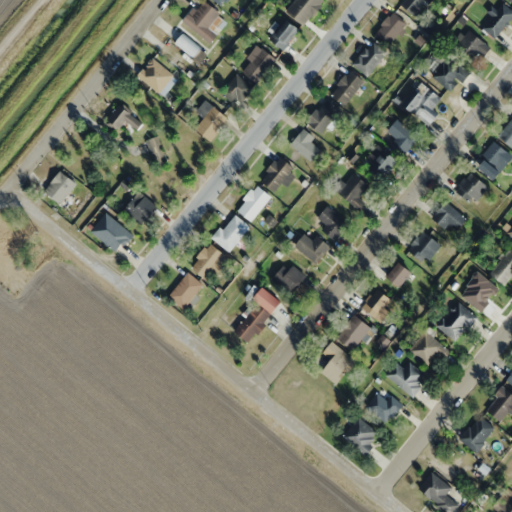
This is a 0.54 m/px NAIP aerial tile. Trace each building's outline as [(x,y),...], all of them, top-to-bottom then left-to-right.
[(226,22),(206,0),(204,0),(195,9),(193,6),(182,17),(208,46),(219,35),(216,32),(226,22)] [(325,0),(324,0),(294,0),(286,11),(304,26),(325,0)] [(426,0),(399,0),(398,2),(412,15),(426,0)] [(481,26),(495,38),(511,16),(511,10),(502,2),(497,9),(495,8),(481,26)] [(373,32),(388,47),(408,27),(393,12),(373,32)] [(299,29),(284,17),(268,37),(283,49),(299,29)] [(453,48),(474,66),(490,47),(469,29),(453,48)] [(207,53),(182,33),(173,43),(198,63),(207,53)] [(368,76),(386,51),(371,40),(353,65),(368,76)] [(241,69),(255,82),(275,60),(258,44),(245,57),(249,61),(241,69)] [(431,75),(452,93),(468,75),(447,57),(431,75)] [(161,94),(175,75),(151,58),(137,76),(161,94)] [(364,82),(351,70),(329,93),(342,105),(364,82)] [(253,87),(236,74),(220,94),(238,107),(253,87)] [(402,104),(427,127),(438,116),(431,110),(441,99),(422,82),(402,104)] [(319,133),(340,113),(328,99),(306,119),(319,133)] [(188,120),(208,141),(228,120),(208,100),(188,120)] [(142,124),(120,104),(105,120),(116,131),(126,121),(135,130),(142,124)] [(511,148),(511,118),(497,136),(511,148)] [(394,135),(391,147),(410,151),(415,129),(392,123),(389,134),(394,135)] [(311,161),(323,146),(302,129),(290,144),(311,161)] [(168,162),(156,135),(144,141),(156,168),(168,162)] [(511,159),(511,157),(495,141),(475,162),(492,179),(511,159)] [(380,179),(397,162),(384,148),(366,166),(380,179)] [(294,167),(278,155),(260,180),(276,192),(294,167)] [(44,192),(61,204),(77,183),(60,170),(44,192)] [(358,197),(368,185),(352,171),(336,190),(359,209),(364,202),(358,197)] [(470,205),(488,188),(472,172),(455,188),(470,205)] [(249,221),(271,197),(257,184),(235,208),(249,221)] [(136,219),(141,212),(148,218),(157,206),(138,191),(123,209),(136,219)] [(445,228),(449,224),(457,230),(467,218),(445,201),(432,217),(445,228)] [(324,225),(321,229),(335,240),(349,224),(327,205),(316,219),(324,225)] [(91,229),(116,252),(131,235),(106,212),(91,229)] [(249,231),(238,215),(212,233),(224,249),(249,231)] [(425,264),(441,245),(423,230),(407,249),(425,264)] [(312,240),(305,233),(294,245),(315,263),(330,246),(316,235),(312,240)] [(189,266),(204,278),(223,255),(209,243),(189,266)] [(488,272),(505,285),(511,276),(511,250),(508,247),(488,272)] [(272,278),(289,294),(305,276),(287,260),(272,278)] [(412,272),(399,261),(387,276),(399,286),(412,272)] [(182,308),(203,285),(189,272),(168,296),(182,308)] [(234,330),(248,342),(281,302),(262,287),(252,298),(257,302),(234,330)] [(389,311),(384,307),(391,300),(377,287),(360,306),(379,323),(389,311)] [(437,324),(456,341),(477,318),(458,301),(437,324)] [(336,338),(352,350),(370,327),(354,314),(336,338)] [(409,344),(423,368),(445,355),(431,331),(409,344)] [(335,382),(353,358),(330,341),(322,353),(330,359),(321,372),(335,382)] [(385,375),(412,396),(428,376),(409,361),(403,368),(395,361),(385,375)] [(511,407),(511,394),(504,386),(483,406),(498,421),(511,407)] [(393,393),(385,399),(380,392),(367,401),(382,422),(403,408),(393,393)] [(459,439),(475,452),(495,428),(478,415),(459,439)] [(365,454),(380,434),(358,416),(342,437),(365,454)] [(458,511),(458,499),(449,499),(449,476),(425,476),(425,494),(439,494),(439,511),(458,511)] [(511,511),(511,497),(507,497),(507,500),(495,500),(495,511),(511,511)]
